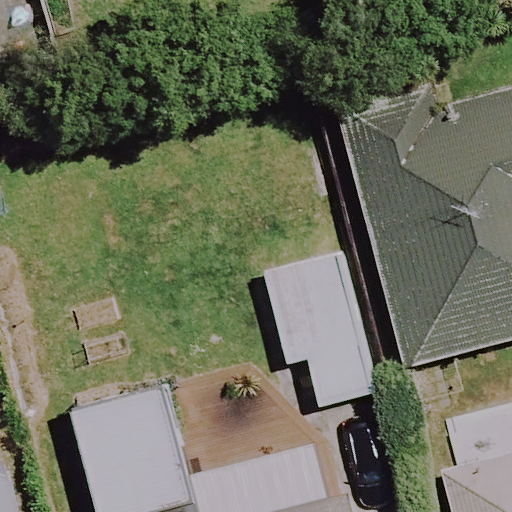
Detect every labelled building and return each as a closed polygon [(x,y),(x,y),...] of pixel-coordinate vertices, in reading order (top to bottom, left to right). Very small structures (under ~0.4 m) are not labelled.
[(511,104),(342,150),(402,376),(511,347),(511,104)] [(323,219),(285,231),(297,271),(248,286),(278,384),(301,377),(316,425),(380,406),(323,219)] [(85,511),(392,511),(372,440),(204,489),(191,441),(180,444),(167,399),(61,429),(85,511)] [(511,511),(511,462),(437,482),(445,511),(511,511)] [(0,511),(9,511),(0,473),(0,511)]
